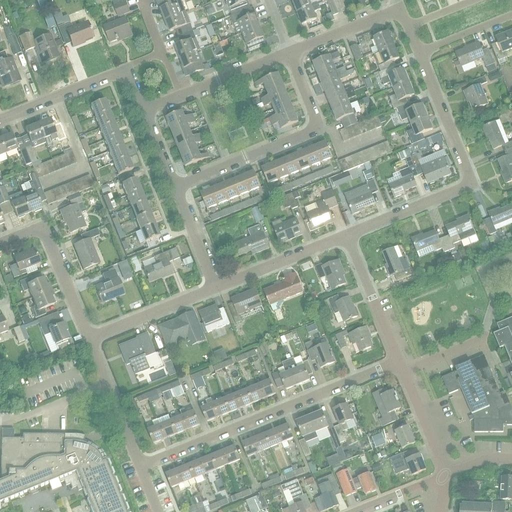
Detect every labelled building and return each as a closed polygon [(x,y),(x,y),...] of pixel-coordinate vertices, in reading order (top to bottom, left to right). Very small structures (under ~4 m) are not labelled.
[(120,20),(104,27),(110,43),(122,38),(122,40),(132,36),(124,15),(129,13),(129,11),(125,1),(125,2),(123,0),(111,0),(118,17),(119,17),(120,20)] [(164,0),(158,3),(165,21),(186,12),(180,0),(164,0)] [(244,0),(225,0),(232,16),(243,12),(240,4),(245,2),(244,0)] [(294,0),(292,1),(297,13),(312,7),(308,0),(294,0)] [(333,16),(344,11),(339,0),(328,0),(327,1),(333,16)] [(364,0),(363,0),(358,2),(361,9),(367,7),(364,0)] [(317,20),(312,7),(297,13),(302,25),(317,20)] [(252,11),(244,14),(243,12),(232,16),(235,24),(233,24),(237,35),(242,33),(258,27),(252,11)] [(193,31),(186,12),(165,21),(169,32),(175,30),(178,37),(193,31)] [(50,27),(55,25),(50,13),(46,15),(50,27)] [(206,18),(200,20),(203,26),(209,24),(206,18)] [(223,23),(226,31),(234,28),(231,20),(223,23)] [(65,45),(71,42),(73,47),(80,44),(79,42),(92,37),(87,22),(72,28),(70,23),(58,28),(65,45)] [(253,29),(242,33),(249,52),(266,45),(263,38),(258,27),(253,29)] [(181,45),(175,47),(180,58),(196,51),(197,52),(200,50),(195,37),(193,32),(193,31),(178,37),(181,45)] [(491,46),(497,61),(504,58),(508,57),(505,51),(511,48),(511,32),(506,35),(505,34),(496,37),(498,43),(491,46)] [(37,53),(38,52),(42,64),(59,57),(50,35),(33,42),(29,33),(19,37),(25,51),(34,47),(37,53)] [(371,48),(373,54),(393,46),(388,33),(374,39),(377,46),(371,48)] [(20,52),(14,36),(7,38),(14,55),(20,52)] [(467,48),(456,53),(458,59),(461,66),(470,63),(482,58),(488,73),(496,69),(488,49),(481,52),(478,42),(467,47),(467,48)] [(356,61),(362,58),(357,45),(351,48),(356,61)] [(399,58),(393,46),(373,54),(374,56),(380,53),(384,64),(378,67),(381,72),(393,67),(391,61),(399,58)] [(196,51),(180,58),(184,69),(186,68),(189,76),(204,70),(197,52),(196,51)] [(5,53),(0,54),(0,81),(3,88),(19,82),(15,70),(16,70),(12,59),(8,60),(5,53)] [(318,53),(311,56),(314,63),(321,60),(318,53)] [(313,63),(317,73),(334,66),(331,61),(340,57),(338,53),(321,60),(314,63),(313,63)] [(458,59),(454,61),(459,74),(463,72),(461,66),(458,59)] [(141,65),(136,68),(142,78),(147,75),(141,65)] [(321,83),(346,72),(344,68),(336,71),(334,66),(317,73),(321,83)] [(396,73),(393,67),(381,72),(378,73),(383,85),(390,83),(392,89),(409,82),(404,70),(396,73)] [(348,77),(346,72),(321,83),(325,93),(342,86),(339,80),(348,77)] [(278,74),(255,83),(256,87),(263,84),(266,90),(282,84),(278,74)] [(349,78),(352,85),(358,82),(355,75),(349,78)] [(466,98),(467,97),(473,110),(488,104),(480,85),(487,82),(485,76),(472,82),(474,87),(463,92),(466,98)] [(409,83),(409,82),(392,89),(395,95),(389,98),(393,110),(408,104),(406,98),(415,95),(410,83),(409,83)] [(286,93),(282,84),(266,90),(268,96),(261,99),(262,103),(286,93)] [(329,102),(354,92),(352,87),(343,90),(342,86),(325,93),(329,102)] [(356,96),(354,92),(329,102),(333,112),(350,105),(347,100),(356,96)] [(290,103),(286,93),(262,103),(264,107),(271,104),(273,110),(290,103)] [(90,105),(95,117),(109,112),(105,100),(90,105)] [(270,122),(294,113),(290,103),(273,110),(276,115),(268,118),(270,122)] [(408,104),(393,110),(397,109),(401,121),(408,118),(411,124),(427,117),(422,105),(412,109),(410,103),(408,104)] [(357,124),(354,115),(362,112),(360,107),(352,110),(350,105),(333,112),(337,122),(341,120),(345,129),(350,126),(356,124),(357,124)] [(505,110),(497,111),(498,119),(506,118),(505,110)] [(170,128),(194,119),(192,115),(185,118),(183,111),(166,118),(170,128)] [(114,123),(109,112),(95,117),(100,129),(114,123)] [(298,123),(294,113),(270,122),(271,126),(279,123),(281,129),(298,123)] [(377,115),(372,118),(376,129),(382,127),(377,115)] [(432,130),(427,117),(411,124),(413,130),(406,133),(411,145),(417,143),(424,140),(422,134),(432,130)] [(49,118),(37,123),(43,139),(55,134),(49,118)] [(376,129),(372,118),(366,120),(371,131),(376,129)] [(195,122),(194,119),(170,128),(173,138),(190,131),(188,125),(195,122)] [(371,131),(366,120),(361,122),(366,133),(371,131)] [(366,133),(361,122),(357,124),(356,124),(360,135),(366,133)] [(495,122),(482,127),(485,135),(487,135),(493,150),(502,146),(504,151),(511,147),(511,141),(508,143),(502,127),(498,129),(495,122)] [(37,123),(25,128),(28,134),(31,144),(32,143),(33,148),(45,143),(43,139),(37,123)] [(58,141),(66,138),(60,123),(52,126),(57,139),(58,141)] [(118,134),(114,123),(100,129),(104,140),(118,134)] [(360,135),(356,124),(350,126),(355,138),(360,135)] [(355,138),(350,126),(345,129),(349,140),(355,138)] [(349,140),(345,129),(339,131),(344,142),(349,140)] [(177,147),(201,138),(200,134),(193,137),(190,131),(173,138),(177,147)] [(11,133),(0,137),(0,142),(5,154),(17,149),(11,133)] [(123,146),(118,134),(104,140),(109,152),(123,146)] [(203,142),(201,138),(177,147),(181,157),(198,150),(196,144),(203,142)] [(424,140),(417,143),(420,149),(426,146),(428,142),(426,139),(424,140)] [(326,142),(315,147),(321,163),(332,158),(326,142)] [(392,153),(388,142),(382,144),(387,155),(392,153)] [(387,155),(382,144),(377,146),(382,157),(387,155)] [(31,146),(25,149),(31,163),(33,168),(38,165),(40,165),(39,160),(36,161),(31,146)] [(128,157),(123,146),(109,152),(113,163),(128,157)] [(382,157),(377,146),(372,148),(376,159),(382,157)] [(321,163),(315,147),(304,151),(310,167),(321,163)] [(511,147),(504,151),(507,157),(498,160),(504,176),(502,177),(505,184),(511,181),(511,147)] [(376,159),(372,148),(366,150),(371,161),(376,159)] [(31,163),(25,149),(20,151),(25,166),(31,163)] [(200,156),(198,150),(181,157),(185,167),(209,158),(207,153),(200,156)] [(371,161),(366,150),(361,153),(365,164),(371,161)] [(402,179),(388,184),(394,198),(402,195),(401,193),(417,186),(413,178),(418,176),(411,157),(408,150),(399,153),(402,160),(405,159),(409,168),(399,172),(402,179)] [(310,167),(304,151),(293,155),(300,171),(310,167)] [(76,163),(72,152),(66,154),(70,166),(76,163)] [(365,164),(361,153),(355,155),(360,166),(365,164)] [(70,166),(66,154),(64,155),(60,157),(65,168),(70,166)] [(416,154),(411,157),(418,176),(424,173),(427,182),(443,176),(443,178),(451,175),(445,161),(443,157),(421,166),(416,154)] [(300,171),(293,155),(283,160),(289,176),(300,171)] [(360,166),(355,155),(350,157),(354,168),(360,166)] [(65,168),(60,157),(55,159),(59,170),(65,168)] [(132,169),(128,157),(113,163),(118,175),(132,169)] [(354,168),(350,157),(345,159),(349,170),(354,168)] [(59,170),(55,159),(49,161),(54,172),(59,170)] [(349,170),(345,159),(339,161),(343,172),(349,170)] [(289,176),(283,160),(272,164),(279,180),(289,176)] [(54,172),(49,161),(44,163),(48,174),(54,172)] [(48,174),(44,163),(40,165),(38,165),(43,176),(48,174)] [(279,180),(272,164),(261,168),(268,184),(279,180)] [(43,176),(38,165),(33,168),(33,169),(35,173),(37,179),(43,176)] [(324,170),(326,176),(333,173),(331,167),(324,170)] [(369,170),(364,172),(367,180),(373,178),(369,170)] [(254,171),(243,176),(249,192),(260,187),(254,171)] [(322,177),(320,172),(313,175),(315,180),(322,177)] [(29,176),(31,181),(35,191),(41,188),(37,179),(35,173),(29,176)] [(349,174),(332,181),(335,187),(352,181),(349,174)] [(94,186),(89,175),(84,177),(88,188),(94,186)] [(249,192),(243,176),(232,180),(239,196),(249,192)] [(304,184),(311,181),(309,176),(302,179),(304,184)] [(88,188),(84,177),(79,179),(83,190),(88,188)] [(122,184),(126,196),(140,190),(136,178),(122,184)] [(83,190),(79,179),(74,181),(78,193),(83,190)] [(4,180),(0,181),(0,194),(4,203),(9,201),(3,186),(6,185),(4,180)] [(239,196),(232,180),(222,184),(228,200),(239,196)] [(299,180),(292,183),(294,188),(301,186),(299,180)] [(375,203),(371,194),(378,191),(374,180),(366,183),(368,185),(344,195),(352,214),(360,211),(360,209),(375,203)] [(28,196),(23,198),(29,213),(34,211),(35,212),(41,210),(41,208),(39,203),(44,201),(46,201),(43,193),(41,188),(35,191),(31,181),(28,183),(30,189),(26,190),(29,196),(28,196)] [(78,193),(74,181),(69,183),(73,195),(78,193)] [(73,195),(69,183),(63,185),(68,197),(73,195)] [(228,200),(222,184),(211,189),(218,205),(228,200)] [(68,197),(63,185),(58,187),(63,199),(68,197)] [(283,193),(290,190),(288,185),(281,188),(283,193)] [(63,199),(58,187),(53,189),(58,201),(63,199)] [(58,201),(53,189),(48,191),(53,203),(58,201)] [(218,205),(211,189),(200,193),(203,201),(206,207),(207,209),(218,205)] [(270,192),(272,197),(280,194),(277,189),(270,192)] [(145,201),(140,190),(126,196),(131,207),(145,201)] [(53,203),(48,191),(43,193),(46,201),(48,205),(53,203)] [(321,208),(307,214),(312,228),(326,222),(327,225),(333,223),(328,210),(338,206),(332,191),(326,193),(329,198),(318,203),(321,208)] [(292,210),(298,208),(292,194),(286,196),(292,210)] [(303,206),(315,202),(311,194),(300,198),(303,206)] [(29,213),(23,198),(16,201),(14,196),(10,198),(12,202),(11,203),(17,218),(18,219),(24,216),(24,215),(29,213)] [(252,199),(254,205),(261,202),(259,196),(252,199)] [(63,221),(65,220),(70,233),(85,227),(79,213),(85,211),(80,198),(69,202),(71,207),(60,212),(63,221)] [(150,213),(145,201),(131,207),(136,219),(150,213)] [(243,209),(251,206),(249,201),(241,204),(243,209)] [(230,208),(232,213),(240,210),(238,205),(230,208)] [(488,213),(490,218),(483,221),(489,235),(496,233),(494,226),(511,218),(511,205),(511,206),(497,212),(496,210),(488,213)] [(264,220),(259,207),(252,210),(257,222),(264,220)] [(222,218),(229,215),(227,209),(220,212),(222,218)] [(154,225),(150,213),(136,219),(140,230),(154,225)] [(209,217),(211,222),(218,219),(216,214),(209,217)] [(449,235),(444,238),(449,251),(455,249),(453,244),(460,241),(476,235),(473,229),(468,216),(460,219),(461,220),(446,227),(449,235)] [(281,219),(272,223),(280,244),(302,235),(296,219),(283,224),(281,219)] [(159,236),(154,225),(140,230),(145,242),(159,236)] [(248,230),(251,237),(235,244),(239,254),(254,248),(256,254),(269,249),(260,225),(248,230)] [(82,242),(73,246),(83,269),(99,263),(89,239),(99,235),(96,228),(80,235),(82,242)] [(449,251),(444,238),(439,240),(435,231),(420,237),(419,235),(411,239),(417,252),(432,246),(434,252),(442,249),(444,253),(449,251)] [(393,248),(382,253),(387,265),(385,265),(387,269),(390,277),(394,275),(397,281),(412,276),(405,260),(404,261),(402,258),(398,246),(393,248)] [(154,258),(142,263),(144,268),(144,269),(149,282),(164,276),(165,278),(172,275),(167,263),(168,263),(179,258),(175,248),(169,251),(153,257),(154,258)] [(16,264),(9,267),(13,278),(25,273),(24,269),(40,263),(34,249),(13,257),(16,264)] [(183,263),(192,260),(189,253),(180,256),(183,263)] [(136,260),(130,263),(134,273),(140,270),(136,260)] [(320,279),(326,277),(331,289),(345,284),(341,273),(343,272),(338,260),(323,267),(321,264),(315,267),(320,279)] [(125,261),(118,264),(124,280),(131,277),(125,261)] [(105,284),(95,287),(102,303),(124,294),(114,270),(102,275),(105,284)] [(278,303),(303,292),(295,274),(281,279),(283,283),(264,291),(270,306),(272,312),(280,309),(278,303)] [(29,290),(32,298),(50,290),(48,285),(46,286),(43,278),(33,283),(30,277),(19,282),(23,292),(29,290)] [(53,296),(50,290),(32,298),(36,306),(30,309),(34,319),(45,314),(43,309),(53,304),(50,297),(53,296)] [(228,305),(235,324),(242,321),(239,315),(261,306),(255,290),(232,299),(233,303),(228,305)] [(338,296),(328,300),(330,306),(334,314),(338,324),(343,322),(357,316),(349,298),(340,301),(338,296)] [(206,309),(199,312),(204,323),(206,327),(208,333),(223,326),(229,324),(223,309),(218,311),(217,307),(207,311),(206,309)] [(28,314),(22,316),(25,324),(31,322),(28,314)] [(188,317),(161,327),(169,346),(177,343),(174,336),(184,332),(189,344),(202,339),(195,320),(190,322),(188,317)] [(511,323),(510,318),(497,324),(499,331),(493,334),(499,348),(504,346),(511,366),(511,372),(510,374),(511,378),(511,323)] [(37,320),(23,326),(24,329),(39,323),(37,320)] [(53,322),(40,327),(44,336),(50,334),(55,345),(57,350),(72,344),(70,339),(71,339),(67,330),(64,323),(54,327),(53,322)] [(23,326),(18,327),(24,341),(29,339),(24,329),(23,326)] [(18,343),(24,341),(18,327),(13,330),(18,343)] [(369,334),(366,327),(348,335),(352,345),(356,343),(359,352),(372,346),(367,335),(369,334)] [(342,338),(348,335),(346,331),(335,336),(341,350),(347,348),(342,338)] [(137,339),(119,346),(127,365),(130,364),(135,375),(150,369),(148,363),(158,359),(156,353),(147,333),(136,337),(137,339)] [(327,344),(314,349),(312,342),(305,345),(311,361),(316,359),(320,368),(334,363),(327,344)] [(265,343),(259,345),(263,356),(269,353),(265,343)] [(248,359),(257,355),(255,351),(246,354),(248,359)] [(34,352),(25,356),(27,362),(36,358),(34,352)] [(238,363),(248,359),(246,354),(236,358),(238,363)] [(511,407),(505,391),(500,394),(493,377),(489,368),(489,367),(484,355),(469,361),(470,362),(455,368),(457,371),(442,378),(449,394),(461,389),(472,415),(468,417),(470,421),(474,419),(474,420),(474,432),(503,432),(503,425),(511,425),(511,407)] [(291,360),(288,361),(298,385),(310,380),(308,376),(313,374),(307,361),(302,363),(303,366),(297,369),(293,359),(291,360)] [(225,368),(234,364),(232,360),(223,364),(225,368)] [(279,373),(272,375),(278,388),(284,385),(286,390),(298,385),(288,361),(283,363),(284,367),(278,370),(279,373)] [(225,368),(223,364),(213,367),(215,372),(225,368)] [(173,366),(166,368),(169,375),(176,373),(173,366)] [(202,377),(211,374),(209,369),(200,372),(202,377)] [(202,377),(200,372),(190,376),(192,381),(202,377)] [(270,380),(258,385),(264,399),(276,394),(270,380)] [(178,381),(169,385),(171,389),(180,386),(178,381)] [(171,389),(169,385),(159,389),(161,393),(171,389)] [(264,399),(258,385),(247,390),(252,403),(264,399)] [(385,389),(373,394),(383,419),(379,420),(382,427),(395,422),(391,413),(400,409),(398,402),(394,393),(393,391),(387,394),(385,389)] [(155,390),(147,394),(149,398),(157,395),(155,390)] [(252,403),(247,390),(235,394),(241,408),(252,403)] [(358,390),(352,392),(354,398),(360,396),(358,390)] [(149,398),(147,394),(137,398),(139,402),(149,398)] [(241,408),(235,394),(224,399),(230,413),(241,408)] [(230,413),(224,399),(213,404),(218,417),(230,413)] [(218,417),(213,404),(201,408),(206,422),(218,417)] [(339,425),(334,428),(340,443),(346,440),(343,432),(349,429),(346,423),(353,420),(347,405),(333,410),(339,425)] [(194,411),(182,416),(187,430),(199,425),(194,411)] [(322,411),(309,416),(316,433),(329,428),(322,411)] [(187,430),(182,416),(171,421),(176,434),(187,430)] [(309,416),(296,422),(303,438),(304,437),(305,439),(306,442),(318,438),(316,433),(309,416)] [(176,434),(171,421),(159,425),(165,439),(176,434)] [(165,439),(159,425),(148,430),(153,444),(165,439)] [(288,425),(276,430),(282,443),(294,438),(288,425)] [(395,433),(402,450),(415,444),(408,427),(395,433)] [(334,428),(328,430),(334,445),(340,443),(334,428)] [(13,438),(13,429),(1,429),(1,438),(1,480),(0,480),(0,501),(57,479),(59,483),(64,481),(65,486),(70,484),(72,488),(76,487),(78,491),(82,489),(85,496),(86,496),(87,499),(86,499),(91,511),(126,511),(127,510),(121,496),(120,496),(119,493),(114,478),(113,478),(111,475),(112,475),(106,460),(105,461),(104,457),(100,451),(95,446),(89,443),(87,442),(84,441),(82,440),(83,436),(85,437),(85,436),(80,435),(76,434),(66,434),(22,434),(22,438),(18,438),(13,438)] [(282,443),(276,430),(265,434),(270,448),(282,443)] [(270,448),(265,434),(253,439),(259,452),(270,448)] [(376,448),(386,444),(382,434),(372,438),(376,448)] [(259,452),(253,439),(242,444),(247,457),(259,452)] [(305,439),(299,442),(305,457),(311,455),(306,442),(305,439)] [(234,447),(223,451),(228,465),(240,460),(234,447)] [(342,447),(336,449),(340,461),(346,459),(342,447)] [(228,465),(223,451),(211,456),(217,469),(228,465)] [(392,457),(389,459),(396,475),(409,469),(412,476),(426,470),(420,455),(406,461),(403,453),(392,457)] [(217,469),(211,456),(200,460),(206,474),(217,469)] [(206,474),(200,460),(189,465),(194,479),(206,474)] [(379,463),(371,467),(373,473),(381,469),(379,463)] [(342,469),(339,464),(332,467),(334,473),(342,469)] [(194,479),(189,465),(178,470),(183,483),(194,479)] [(285,474),(291,471),(288,465),(282,467),(285,474)] [(295,477),(305,473),(303,468),(293,472),(295,477)] [(183,483),(178,470),(166,474),(171,488),(183,483)] [(369,473),(352,480),(348,470),(336,475),(345,497),(357,492),(356,490),(362,487),(366,496),(366,495),(376,490),(369,474),(369,473)] [(286,480),(295,477),(293,472),(284,476),(286,480)] [(339,491),(332,474),(317,480),(324,496),(314,500),(318,511),(321,511),(326,510),(326,511),(338,506),(333,493),(339,491)] [(272,486),(282,482),(280,477),(271,481),(272,486)] [(511,478),(502,478),(501,499),(511,499),(511,478)] [(272,486),(271,481),(261,485),(263,489),(272,486)] [(297,481),(281,487),(283,492),(289,490),(295,506),(290,508),(291,511),(289,511),(305,511),(299,497),(303,495),(299,486),(297,481)] [(242,498),(251,494),(249,490),(240,493),(242,498)] [(242,498),(240,493),(231,497),(233,502),(242,498)] [(259,511),(268,508),(263,495),(257,497),(258,500),(247,504),(250,511),(259,511)] [(219,507),(229,503),(227,499),(223,500),(217,502),(219,507)] [(205,511),(202,502),(192,506),(194,511),(205,511)] [(210,511),(219,507),(217,502),(208,506),(210,511)] [(505,502),(487,502),(487,505),(462,503),(462,506),(460,506),(459,511),(508,511),(505,511),(505,502)]
